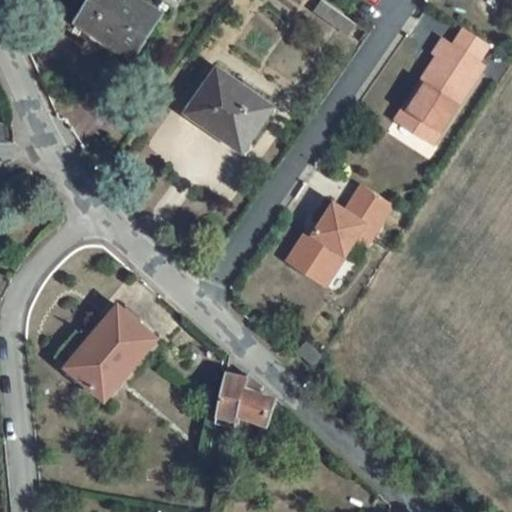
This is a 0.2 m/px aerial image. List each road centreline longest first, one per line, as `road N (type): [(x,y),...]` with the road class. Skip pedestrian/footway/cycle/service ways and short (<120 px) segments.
road 1 (residential): [(0,49),(49,161),(97,222),(418,511)]
road 2 (unknown): [(190,301),(396,0)]
